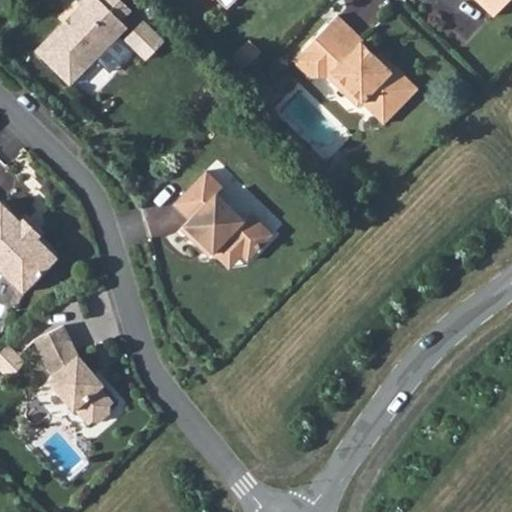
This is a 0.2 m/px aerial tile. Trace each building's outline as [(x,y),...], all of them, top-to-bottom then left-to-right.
[(100,0),(79,0),(77,2),(80,5),(36,50),(69,84),(126,25),(120,19),(100,0)] [(100,0),(120,19),(130,8),(121,0),(100,0)] [(482,0),(483,0),(480,4),(492,16),(507,0),(482,0)] [(363,39),(336,14),(292,59),(309,76),(325,75),(357,106),(361,101),(383,123),(417,87),(394,65),(390,69),(376,55),(361,41),(363,39)] [(143,21),(124,40),(144,59),(162,40),(143,21)] [(390,69),(394,65),(380,51),(376,55),(390,69)] [(222,186),(205,170),(173,204),(189,219),(180,228),(195,243),(199,240),(217,257),(230,244),(241,255),(247,260),(272,234),(249,212),(243,219),(215,193),(222,186)] [(0,274),(2,272),(22,292),(57,256),(37,237),(39,234),(22,217),(19,220),(0,200),(0,274)] [(230,244),(217,257),(228,268),(241,255),(230,244)] [(63,324),(34,338),(52,375),(47,380),(73,410),(74,408),(87,423),(91,420),(98,420),(108,412),(109,404),(113,401),(90,375),(94,372),(77,353),(63,324)]
